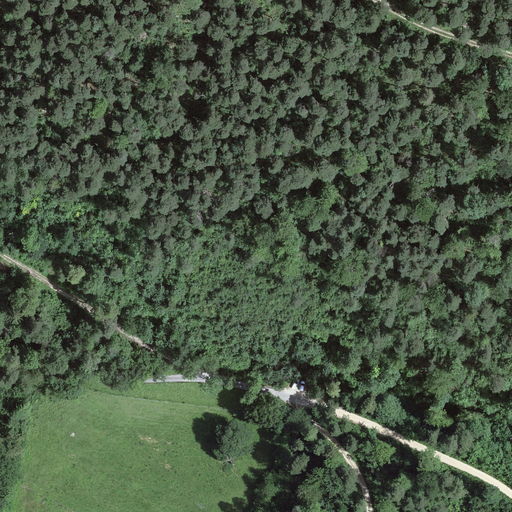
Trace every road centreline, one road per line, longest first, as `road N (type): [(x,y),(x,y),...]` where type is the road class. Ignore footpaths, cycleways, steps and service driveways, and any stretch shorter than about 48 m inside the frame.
road 1 (unclassified): [(0,333),(43,341),(107,374),(253,384),(437,447),(511,489)]
road 2 (track): [(207,376),(0,252)]
road 3 (track): [(372,0),(446,36),(511,54)]
road 4 (track): [(369,511),(358,474),(283,394)]
